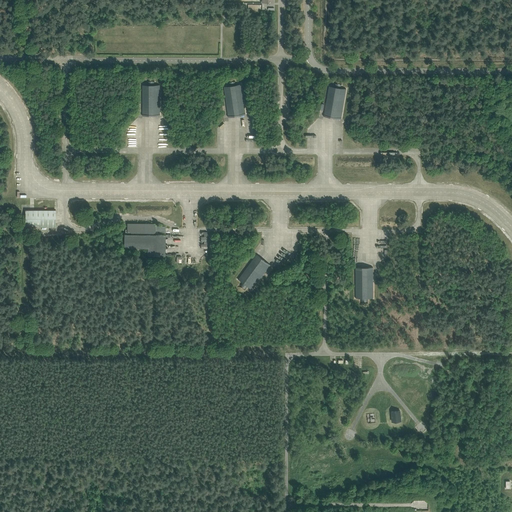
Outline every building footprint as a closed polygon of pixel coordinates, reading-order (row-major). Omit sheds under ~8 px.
[(155,81),(147,81),(147,85),(142,85),(142,104),(142,116),(160,116),(160,112),(160,85),(155,85),(155,81)] [(245,114),(245,111),(241,84),(236,85),(235,81),(228,82),(229,86),(223,86),(226,105),(228,117),(245,114)] [(341,88),(342,85),(334,83),(334,87),(329,86),(326,104),(324,116),(341,119),(342,115),(346,89),(341,88)] [(25,226),(35,227),(56,227),(56,210),(25,210),(25,226)] [(147,256),(154,256),(166,256),(166,234),(147,234),(147,233),(155,233),(155,230),(156,230),(156,226),(155,226),(155,223),(147,223),(145,223),(127,223),(127,233),(130,233),(131,233),(131,234),(124,234),(124,248),(148,248),(147,256)] [(255,285),(257,282),(258,281),(263,274),(270,265),(256,254),(254,257),(253,258),(244,270),(241,275),(238,279),(242,282),(240,285),(243,287),(246,289),(248,287),(252,290),(255,285)] [(373,267),(355,267),(355,283),(355,284),(355,286),(355,287),(355,298),(361,298),(361,301),(364,301),(368,301),(368,298),(373,298),(373,285),(373,276),(373,267)] [(400,413),(400,412),(400,410),(398,411),(397,411),(395,411),(393,411),(391,411),(392,413),(392,414),(392,419),(392,420),(392,422),(398,421),(399,421),(401,421),(401,419),(401,418),(400,413)]
